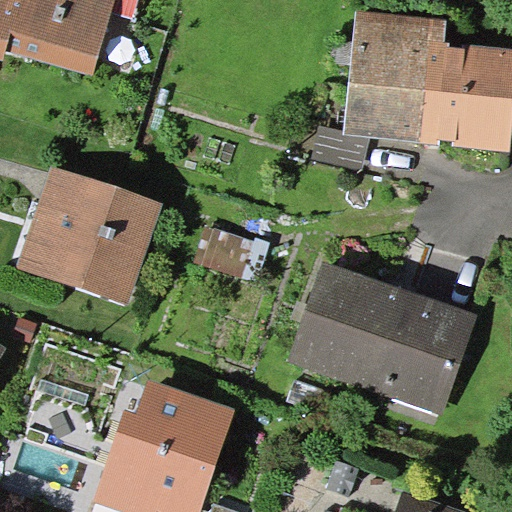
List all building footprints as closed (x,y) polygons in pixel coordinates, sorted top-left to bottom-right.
[(0,0),(0,47),(92,71),(110,0),(0,0)] [(438,24),(346,16),(335,141),(494,154),(502,62),(435,56),(438,24)] [(154,207),(46,173),(15,270),(123,304),(154,207)] [(471,318),(313,266),(280,364),(437,417),(471,318)] [(199,511),(234,408),(147,380),(135,414),(120,409),(90,501),(124,511),(155,511),(156,508),(167,511),(199,511)] [(456,511),(389,493),(383,511),(456,511)]
